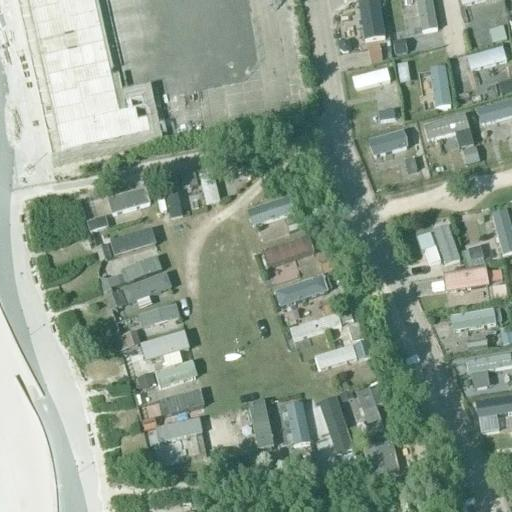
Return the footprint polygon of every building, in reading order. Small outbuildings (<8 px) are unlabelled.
[(27,0),(28,2),(18,4),(20,15),(30,12),(33,27),(23,29),(26,40),(36,37),(39,52),(29,54),(31,65),(41,63),(45,77),(34,79),(37,90),(47,87),(50,102),(40,104),(42,115),(52,112),(56,127),(46,129),(48,140),(58,137),(62,154),(150,135),(147,119),(138,121),(136,112),(145,110),(142,98),(124,102),(125,106),(118,108),(94,0),(27,0)] [(419,0),(407,3),(414,31),(443,24),(437,0),(419,0)] [(385,38),(379,1),(364,5),(371,41),(385,38)] [(492,26),(495,38),(510,34),(507,21),(492,26)] [(383,39),(370,42),(374,59),(387,56),(383,39)] [(474,67),(511,57),(507,42),(470,52),(474,67)] [(438,103),(453,102),(452,62),(437,63),(438,103)] [(391,64),(355,72),(359,85),(395,76),(391,64)] [(426,91),(437,88),(431,66),(421,69),(426,91)] [(511,97),(485,105),(489,119),(511,111),(511,97)] [(375,120),(399,116),(397,104),(373,108),(375,120)] [(431,137),(474,126),(469,109),(427,120),(431,137)] [(373,132),(375,149),(411,145),(409,128),(373,132)] [(199,167),(181,168),(182,181),(200,180),(199,167)] [(219,167),(203,168),(207,200),(222,198),(219,167)] [(151,184),(112,190),(115,206),(153,200),(151,184)] [(182,184),(170,185),(172,214),(184,213),(182,184)] [(250,205),(256,223),(299,209),(294,191),(250,205)] [(511,205),(497,208),(503,250),(511,249),(511,205)] [(109,211),(90,216),(93,227),(112,221),(109,211)] [(433,216),(447,261),(462,256),(449,211),(433,216)] [(436,228),(421,232),(431,264),(445,259),(436,228)] [(118,235),(121,256),(158,251),(155,230),(118,235)] [(313,232),(266,245),(270,262),(318,248),(313,232)] [(484,242),(466,246),(470,262),(488,257),(484,242)] [(447,269),(449,288),(494,283),(496,297),(510,296),(507,263),(447,269)] [(170,268),(113,289),(119,305),(176,283),(170,268)] [(283,304),(332,288),(326,270),(277,286),(283,304)] [(141,312),(145,324),(183,312),(180,300),(141,312)] [(456,326),(499,322),(498,306),(455,310),(456,326)] [(295,335),(345,326),(343,312),(293,321),(295,335)] [(352,321),(356,336),(366,334),(362,318),(352,321)] [(506,341),(511,339),(511,323),(503,326),(506,341)] [(120,332),(124,346),(143,339),(138,326),(120,332)] [(164,385),(201,372),(196,356),(188,358),(179,330),(145,341),(154,367),(157,366),(164,385)] [(374,339),(317,349),(319,363),(376,353),(374,339)] [(511,352),(471,354),(471,368),(511,366),(511,352)] [(139,389),(160,386),(158,370),(137,372),(139,389)] [(352,393),(368,432),(389,423),(381,403),(390,399),(382,380),(352,393)] [(205,387),(151,395),(153,412),(208,404),(205,387)] [(318,397),(322,429),(335,428),(338,449),(352,448),(346,394),(318,397)] [(502,425),(500,412),(511,410),(511,394),(479,397),(482,427),(502,425)] [(252,399),(259,446),(277,443),(270,396),(252,399)] [(291,400),(296,441),(313,439),(308,398),(291,400)] [(226,442),(239,441),(237,407),(224,408),(226,442)] [(165,458),(208,456),(206,417),(163,419),(165,458)] [(375,474),(404,466),(396,436),(367,444),(375,474)] [(360,450),(345,452),(347,466),(362,464),(360,450)]
